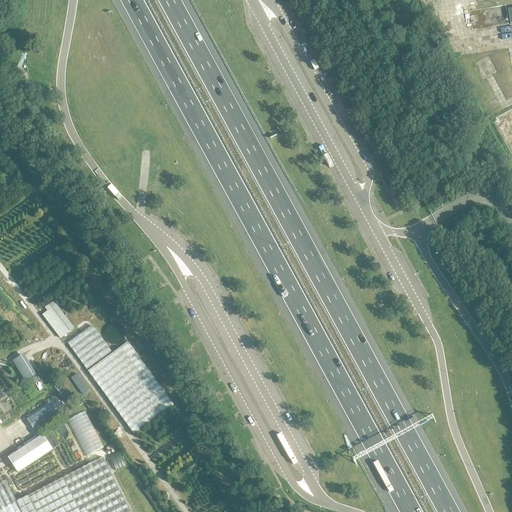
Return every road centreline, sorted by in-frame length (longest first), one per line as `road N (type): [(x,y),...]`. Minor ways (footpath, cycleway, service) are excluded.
road 1 (motorway): [(132,0),(411,511)]
road 2 (motorway): [(448,511),(169,0)]
road 3 (motorway): [(73,0),(61,67),(65,116),(91,164),(134,215)]
